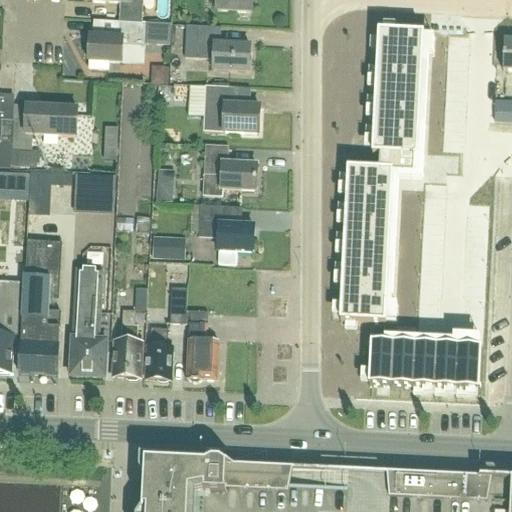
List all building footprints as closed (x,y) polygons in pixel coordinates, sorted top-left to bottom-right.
[(92,0),(92,6),(121,8),(120,26),(142,27),(143,15),(143,0),(92,0)] [(252,16),(252,0),(217,0),(217,14),(252,16)] [(148,29),(148,27),(142,27),(120,26),(120,36),(114,35),(114,42),(90,40),(89,66),(90,66),(90,74),(109,75),(109,67),(122,68),(123,50),(145,51),(145,48),(170,49),(171,30),(148,29)] [(187,30),(185,62),(196,63),(214,64),(214,75),(250,77),(251,50),(221,49),(221,32),(198,31),(187,30)] [(349,174),(341,326),(373,328),(386,329),(387,327),(394,178),(414,179),(415,161),(418,162),(425,41),(425,39),(380,37),(373,159),(381,160),(380,175),(349,174)] [(123,50),(122,68),(144,69),(145,51),(123,50)] [(159,71),(153,76),(152,87),(167,88),(168,71),(159,71)] [(190,90),(189,120),(205,121),(207,91),(190,90)] [(259,138),(260,111),(229,109),(230,92),(207,91),(205,121),(204,136),(259,138)] [(27,111),(26,125),(14,125),(13,146),(12,171),(39,172),(40,156),(33,156),(33,139),(77,141),(78,113),(27,111)] [(0,170),(12,171),(13,146),(14,125),(0,124),(0,170)] [(204,180),(203,201),(223,202),(223,194),(256,196),(257,170),(228,169),(229,152),(206,150),(204,180)] [(105,153),(104,166),(116,166),(117,153),(105,153)] [(0,175),(0,201),(27,202),(27,176),(0,175)] [(75,180),(74,198),(114,199),(115,181),(75,180)] [(157,205),(170,206),(172,190),(158,189),(157,205)] [(218,256),(219,256),(219,269),(236,269),(236,257),(252,258),(254,231),(224,229),(225,212),(201,211),(199,242),(219,243),(218,256)] [(118,233),(132,233),(132,223),(119,222),(118,233)] [(138,236),(149,237),(149,224),(138,223),(138,236)] [(155,242),(154,263),(172,263),(172,243),(155,242)] [(21,349),(20,379),(58,381),(60,333),(61,317),(54,316),(55,301),(58,301),(61,247),(27,246),(25,282),(23,323),(23,331),(22,349),(21,349)] [(105,383),(107,345),(99,345),(103,275),(78,274),(71,382),(105,383)] [(0,377),(12,378),(12,361),(15,360),(16,340),(19,340),(21,286),(0,284),(0,377)] [(186,329),(187,315),(188,292),(188,286),(175,286),(175,292),(172,292),(170,328),(186,329)] [(138,347),(138,331),(136,331),(136,316),(123,315),(123,330),(122,346),(115,346),(113,382),(125,382),(128,385),(135,385),(139,383),(141,383),(143,347),(138,347)] [(187,315),(186,329),(190,329),(187,385),(190,385),(193,388),(200,388),(203,385),(217,386),(219,346),(199,345),(200,329),(208,330),(208,316),(187,315)] [(167,351),(168,334),(152,334),(151,351),(148,350),(146,383),(157,384),(160,386),(166,387),(169,384),(172,385),(173,368),(175,364),(175,359),(173,355),(173,352),(167,351)] [(372,348),(370,390),(480,396),(482,353),(384,348),(372,348)] [(511,511),(511,484),(396,479),(382,478),(358,477),(346,476),(229,470),(208,469),(193,469),(146,467),(143,511),(511,511)]
